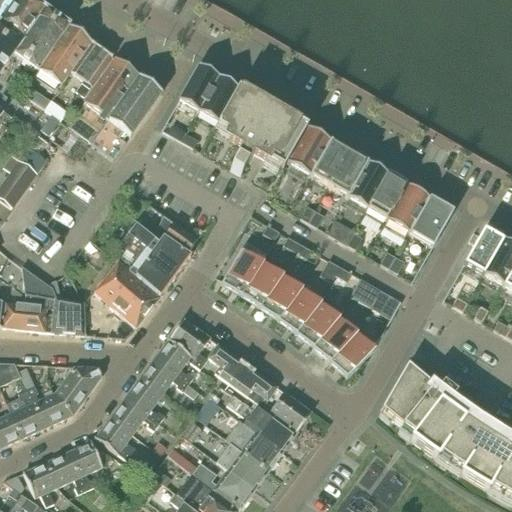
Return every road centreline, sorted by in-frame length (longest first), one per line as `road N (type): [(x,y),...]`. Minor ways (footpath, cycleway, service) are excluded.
road 1 (residential): [(122,0),(478,204)]
road 2 (residential): [(352,417),(478,204)]
road 3 (residential): [(352,417),(184,294)]
road 4 (residential): [(0,467),(83,429),(136,358)]
road 5 (residential): [(0,350),(136,358)]
